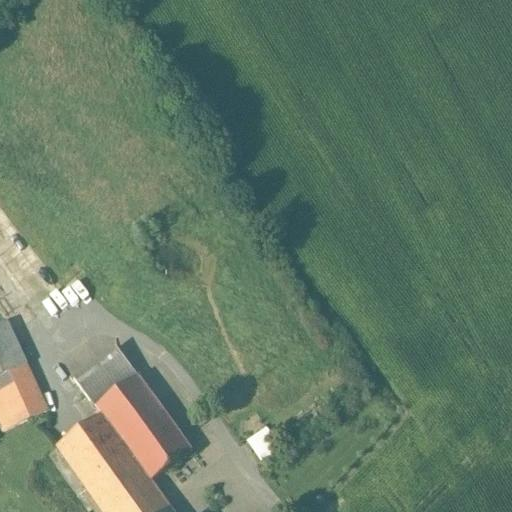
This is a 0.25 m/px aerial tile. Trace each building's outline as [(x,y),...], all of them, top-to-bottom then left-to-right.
[(37,263),(28,268),(41,290),(50,284),(37,263)] [(0,382),(27,370),(8,329),(0,332),(0,382)] [(78,383),(99,411),(140,381),(120,353),(78,383)] [(27,370),(0,382),(0,425),(5,436),(47,413),(27,370)] [(195,455),(140,381),(99,411),(104,419),(152,485),(195,455)] [(152,485),(104,419),(59,452),(101,511),(166,511),(170,509),(152,485)] [(245,442),(260,462),(279,447),(264,427),(245,442)] [(47,464),(27,478),(50,511),(71,497),(47,464)]
